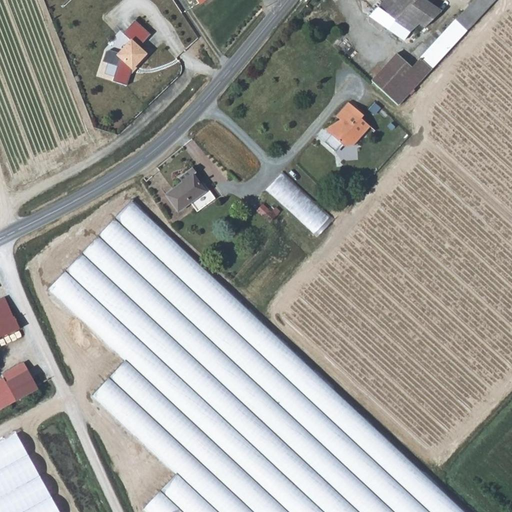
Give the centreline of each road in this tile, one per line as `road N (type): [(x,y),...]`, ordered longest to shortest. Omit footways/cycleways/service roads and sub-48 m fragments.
road 1 (secondary): [(0,235),(149,154),(289,0)]
road 2 (track): [(117,511),(0,264)]
